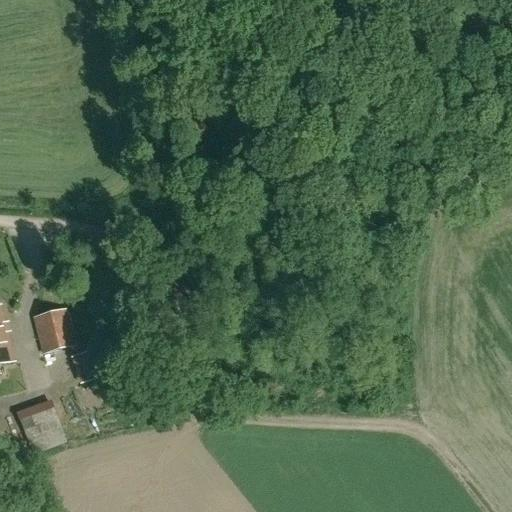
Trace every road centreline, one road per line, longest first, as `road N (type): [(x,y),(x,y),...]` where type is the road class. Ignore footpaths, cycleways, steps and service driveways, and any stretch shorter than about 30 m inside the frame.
road 1 (track): [(136,234),(232,405),(384,416),(472,511)]
road 2 (unclassified): [(0,221),(165,235)]
road 3 (track): [(31,356),(24,322),(36,223)]
